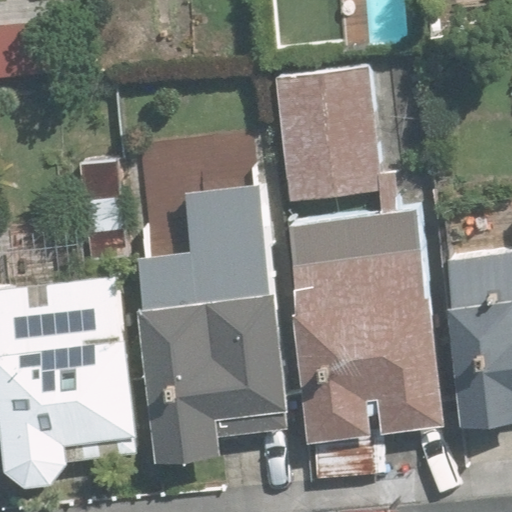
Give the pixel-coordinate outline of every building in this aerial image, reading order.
[(375,57),(282,64),(291,188),(384,182),(375,57)] [(195,234),(138,240),(160,450),(224,444),(221,413),(298,405),(275,176),(190,184),(195,234)] [(432,197),(295,209),(314,424),(451,412),(432,197)] [(511,203),(455,207),(467,415),(511,412),(511,203)] [(127,267),(0,279),(0,301),(17,473),(146,460),(127,267)]
